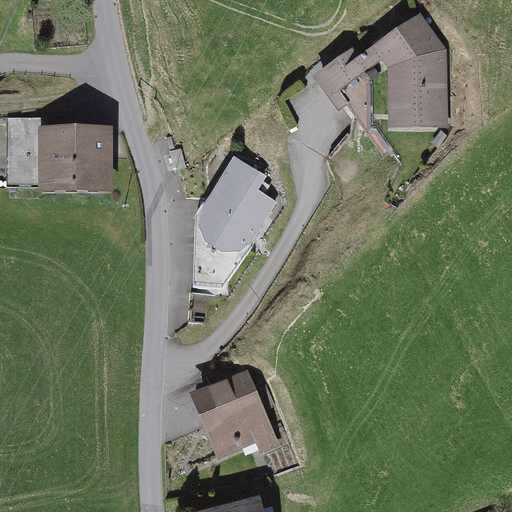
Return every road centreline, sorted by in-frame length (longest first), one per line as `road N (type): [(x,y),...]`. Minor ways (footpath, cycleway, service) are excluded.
road 1 (residential): [(106,0),(160,228),(151,372),(155,511)]
road 2 (track): [(214,0),(300,35),(325,36),(341,25),(347,0)]
